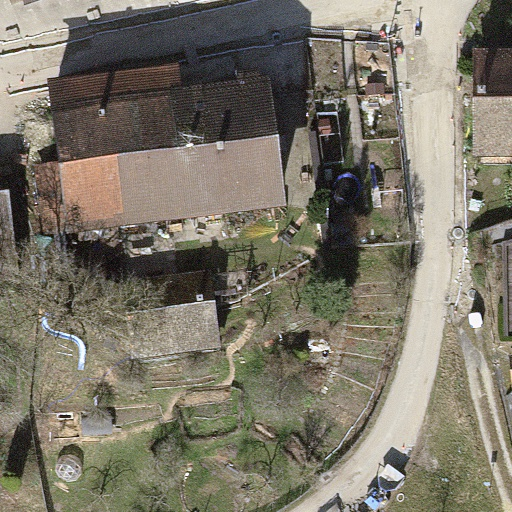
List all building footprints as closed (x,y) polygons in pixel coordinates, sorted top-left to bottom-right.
[(511,54),(470,55),(471,163),(511,162),(511,54)] [(286,208),(270,83),(261,84),(260,73),(237,76),(238,86),(183,93),(180,68),(50,85),(60,166),(37,169),(46,239),(286,208)] [(385,84),(366,86),(367,97),(386,95),(385,84)] [(343,99),(324,101),(325,112),(344,109),(343,99)] [(10,195),(0,196),(0,281),(21,279),(18,255),(10,195)] [(135,362),(223,352),(213,275),(126,285),(135,362)]
